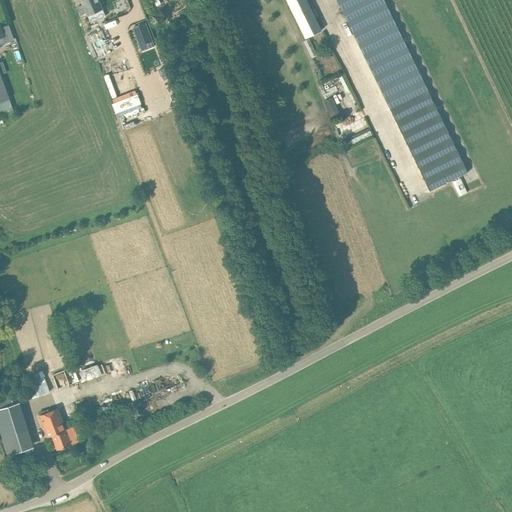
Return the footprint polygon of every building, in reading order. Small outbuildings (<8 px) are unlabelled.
[(98,0),(79,0),(82,5),(85,12),(86,15),(102,9),(98,0)] [(285,0),(305,39),(321,30),(306,0),(285,0)] [(468,172),(383,0),(336,0),(429,191),(468,172)] [(144,23),(131,28),(138,47),(151,42),(144,23)] [(86,35),(96,58),(111,52),(101,29),(86,35)] [(0,114),(12,110),(8,99),(9,98),(0,71),(0,114)] [(104,75),(110,97),(115,96),(109,73),(104,75)] [(368,128),(341,142),(344,149),(372,136),(368,128)] [(459,197),(467,193),(461,179),(453,182),(459,197)] [(78,371),(83,382),(101,374),(96,363),(78,371)] [(27,400),(34,397),(49,392),(46,382),(23,390),(27,400)] [(87,402),(75,407),(78,415),(82,414),(85,420),(96,415),(94,410),(90,411),(87,402)] [(13,404),(0,407),(0,419),(16,414),(13,404)] [(71,445),(56,409),(39,415),(47,437),(52,435),(57,450),(71,445)]
